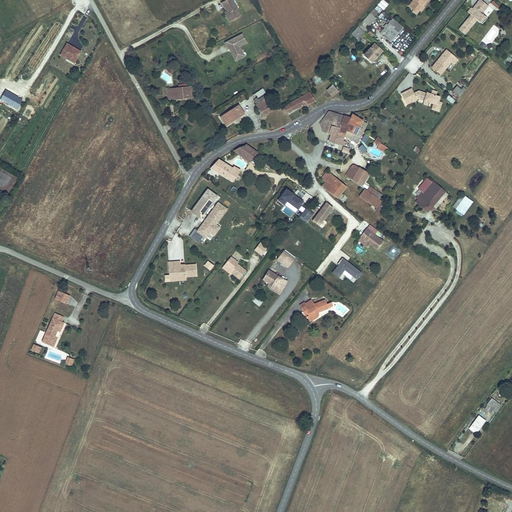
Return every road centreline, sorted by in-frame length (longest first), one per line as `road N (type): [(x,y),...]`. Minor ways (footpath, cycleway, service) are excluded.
road 1 (secondary): [(192,177),(236,142),(282,132),(324,108),(367,101),(455,0)]
road 2 (tertiary): [(310,387),(339,385),(511,487)]
road 3 (unclassified): [(192,177),(90,0)]
road 4 (secondary): [(310,387),(297,374),(148,313),(132,297)]
road 5 (unclassified): [(132,297),(0,248)]
road 6 (secondary): [(132,297),(192,177)]
road 7 (secondary): [(279,511),(315,415),(310,387)]
